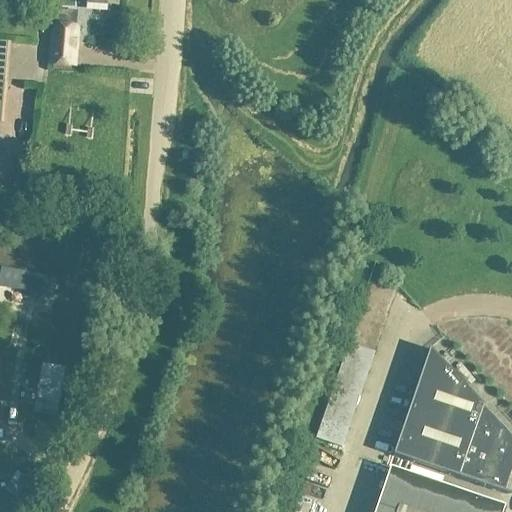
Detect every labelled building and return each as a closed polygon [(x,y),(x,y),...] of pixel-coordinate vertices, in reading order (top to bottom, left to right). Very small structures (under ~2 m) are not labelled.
[(74,67),(75,52),(77,27),(53,24),(50,50),(49,64),(74,67)] [(1,268),(0,272),(0,300),(28,306),(30,293),(41,295),(38,308),(50,310),(56,279),(1,268)] [(511,467),(511,438),(482,407),(482,405),(429,348),(392,455),(506,494),(506,492),(504,491),(511,467)] [(332,389),(315,439),(342,448),(358,399),(332,389)] [(501,511),(504,506),(389,467),(373,511),(501,511)]
